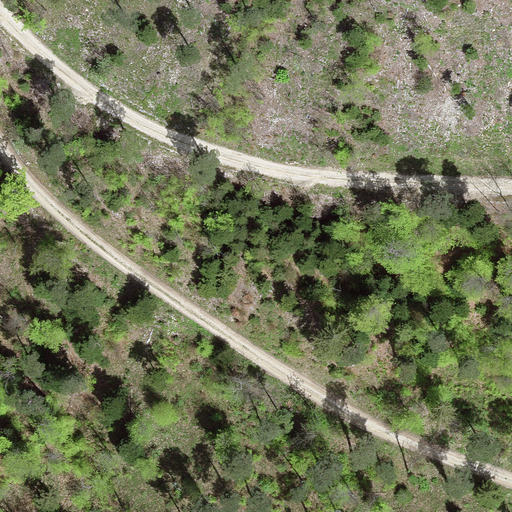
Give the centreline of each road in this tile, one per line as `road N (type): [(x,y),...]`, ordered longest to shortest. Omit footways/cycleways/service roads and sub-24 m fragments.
road 1 (track): [(0,138),(32,183),(94,242),(284,373),(455,460),(511,480)]
road 2 (track): [(511,189),(343,184),(248,167),(127,118),(0,14)]
